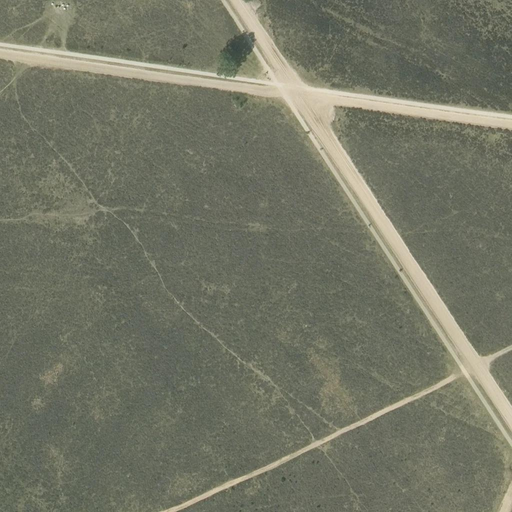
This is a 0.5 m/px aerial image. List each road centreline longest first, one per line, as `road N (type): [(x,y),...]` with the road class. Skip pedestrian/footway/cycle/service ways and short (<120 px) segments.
road 1 (track): [(297,95),(511,422)]
road 2 (track): [(0,53),(297,95)]
road 3 (track): [(297,95),(511,124)]
